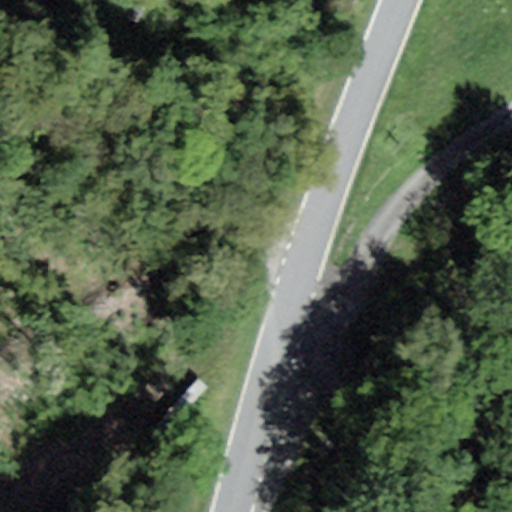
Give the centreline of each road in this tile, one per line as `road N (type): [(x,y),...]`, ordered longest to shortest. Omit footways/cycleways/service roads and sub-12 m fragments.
road 1 (tertiary): [(231,511),(334,171),(400,0)]
road 2 (track): [(308,257),(260,271),(174,375),(0,499)]
road 3 (track): [(465,511),(490,133)]
